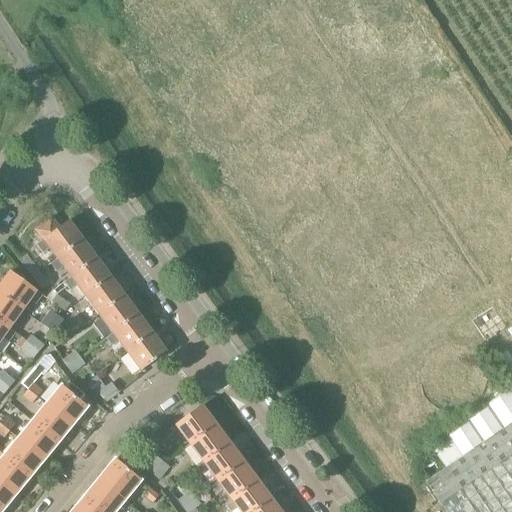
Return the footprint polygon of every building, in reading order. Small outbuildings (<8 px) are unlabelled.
[(56,259),(82,241),(68,222),(58,229),(50,219),(35,230),(42,240),(36,245),(42,254),(48,249),(56,259)] [(70,278),(95,259),(82,241),(56,259),(50,264),(56,272),(62,267),(70,278)] [(33,278),(38,273),(25,256),(19,261),(33,278)] [(77,302),(84,296),(109,278),(95,259),(70,278),(63,283),(77,302)] [(35,291),(16,278),(9,273),(0,285),(0,295),(21,310),(35,291)] [(33,278),(39,285),(42,289),(47,285),(38,273),(33,278)] [(98,315),(123,296),(109,278),(84,296),(98,315)] [(64,312),(69,305),(55,296),(51,291),(45,299),(64,312)] [(0,323),(8,329),(21,310),(0,295),(0,323)] [(112,334),(137,315),(123,296),(98,315),(112,334)] [(46,329),(56,315),(49,310),(39,323),(46,329)] [(56,315),(46,329),(53,334),(63,320),(56,315)] [(126,353),(151,334),(137,315),(112,334),(106,339),(112,347),(118,342),(126,353)] [(8,329),(0,323),(0,339),(1,338),(8,342),(15,333),(8,329)] [(39,352),(44,346),(31,335),(30,335),(20,327),(15,332),(21,338),(39,352)] [(142,369),(165,353),(151,334),(126,353),(140,371),(137,373),(140,376),(145,373),(142,369)] [(33,359),(39,352),(21,338),(15,345),(33,359)] [(66,368),(80,358),(74,351),(61,361),(66,368)] [(80,358),(66,368),(71,375),(85,365),(80,358)] [(0,383),(7,389),(14,381),(1,371),(0,372),(0,383)] [(27,390),(37,398),(42,391),(26,378),(20,385),(27,390)] [(511,511),(511,380),(505,384),(509,390),(485,406),(486,408),(466,421),(467,423),(447,436),(450,440),(432,452),(443,468),(424,481),(444,511),(511,511)] [(117,394),(114,390),(115,390),(110,384),(98,393),(102,399),(103,398),(106,403),(117,394)] [(46,405),(71,425),(85,408),(61,388),(46,405)] [(31,405),(37,398),(27,390),(21,397),(31,405)] [(57,442),(71,425),(46,405),(32,422),(57,442)] [(189,445),(215,425),(200,406),(174,426),(189,445)] [(0,422),(0,425),(8,432),(14,425),(4,418),(0,422)] [(43,459),(57,442),(32,422),(18,440),(43,459)] [(8,432),(0,425),(0,436),(3,439),(8,432)] [(202,463),(228,444),(215,425),(189,445),(202,463)] [(29,477),(43,459),(18,440),(4,457),(29,477)] [(216,482),(242,463),(228,444),(202,463),(203,464),(196,468),(199,471),(205,467),(216,482)] [(0,481),(15,494),(29,477),(4,457),(0,461),(0,481)] [(152,474),(161,463),(155,458),(146,469),(152,474)] [(98,481),(122,502),(139,481),(114,461),(98,481)] [(161,463),(152,474),(158,479),(167,467),(161,463)] [(230,500),(256,481),(242,463),(216,482),(210,486),(217,495),(223,490),(230,500)] [(0,510),(1,511),(15,494),(0,481),(0,510)] [(113,511),(122,502),(98,481),(82,500),(96,511),(113,511)] [(238,511),(253,511),(270,500),(256,481),(230,500),(224,505),(228,510),(234,505),(238,511)] [(142,496),(152,504),(158,496),(149,489),(142,496)] [(181,508),(195,498),(190,491),(176,501),(181,508)] [(181,508),(184,511),(189,511),(200,505),(195,498),(181,508)] [(96,511),(82,500),(72,511),(96,511)] [(279,511),(270,500),(253,511),(279,511)]
